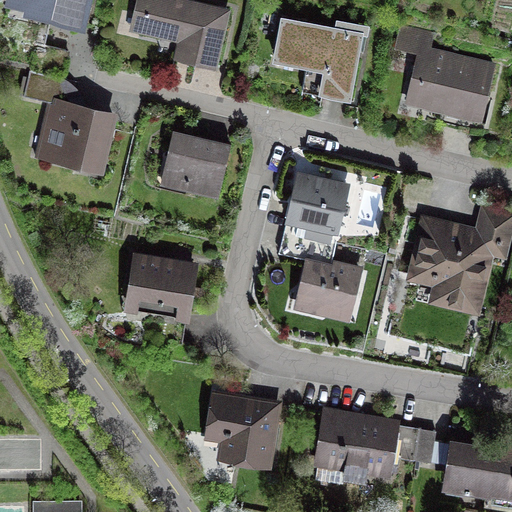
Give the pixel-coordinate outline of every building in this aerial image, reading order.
[(42,15),(82,25),(87,0),(10,0),(44,8),(42,15)] [(177,56),(214,65),(226,11),(179,0),(139,0),(136,13),(144,15),(140,29),(181,39),(177,56)] [(321,91),(349,96),(361,32),(283,17),(275,59),(325,68),(321,91)] [(432,35),(422,33),(420,43),(430,45),(432,35)] [(36,41),(29,69),(59,76),(65,48),(36,41)] [(407,100),(482,117),(494,66),(419,48),(407,100)] [(24,95),(46,101),(71,98),(63,78),(59,76),(29,69),(24,95)] [(87,109),(71,98),(46,101),(38,132),(55,135),(54,148),(102,159),(112,114),(87,109)] [(186,188),(217,195),(230,143),(174,130),(163,175),(188,181),(186,188)] [(330,241),(343,186),(302,176),(292,217),(294,218),(288,245),(320,253),(323,239),(330,241)] [(444,301),(476,308),(493,236),(508,240),(511,220),(511,213),(483,206),(477,232),(425,219),(412,276),(448,284),(444,301)] [(184,311),(186,311),(194,263),(136,254),(129,296),(149,300),(149,305),(154,306),(149,337),(179,342),(184,311)] [(325,310),(346,315),(356,269),(310,258),(301,298),(327,304),(325,310)] [(222,454),(267,461),(276,403),(216,394),(211,426),(224,428),(223,436),(225,436),(222,454)] [(388,470),(390,454),(415,458),(420,427),(326,412),(315,478),(339,482),(341,471),(346,472),(347,464),(388,470)] [(435,430),(420,427),(415,458),(430,461),(435,430)] [(454,442),(446,484),(485,491),(493,443),(482,441),(481,446),(454,442)] [(511,446),(493,443),(485,491),(511,495),(511,446)] [(36,502),(35,511),(78,511),(79,502),(36,502)]
